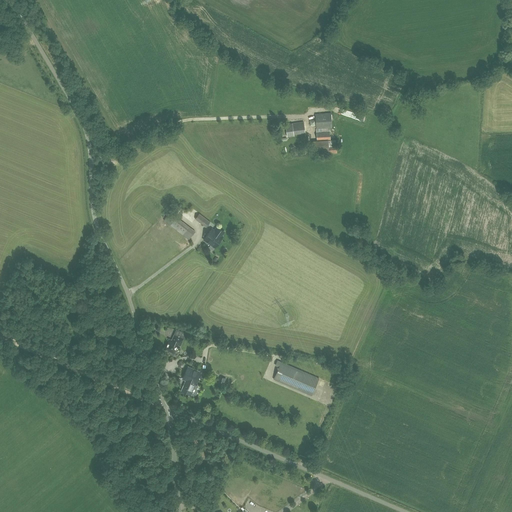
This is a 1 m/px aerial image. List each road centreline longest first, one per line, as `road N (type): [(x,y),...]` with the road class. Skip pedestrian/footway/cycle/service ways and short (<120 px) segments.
road 1 (unclassified): [(165,409),(128,293),(95,223),(84,128),(11,0)]
road 2 (unclassified): [(404,511),(165,409)]
road 3 (track): [(165,409),(0,336)]
